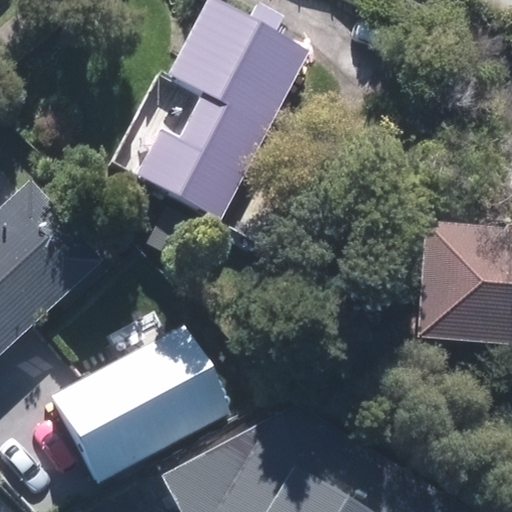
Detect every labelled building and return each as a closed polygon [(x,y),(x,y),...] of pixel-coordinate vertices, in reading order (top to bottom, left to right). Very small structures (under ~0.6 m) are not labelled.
[(155,84),(188,100),(166,142),(148,133),(123,182),(212,228),(302,54),(198,0),(155,84)] [(23,182),(0,202),(0,348),(96,260),(23,182)] [(511,231),(413,223),(403,344),(511,352),(511,231)] [(33,373),(0,398),(0,467),(17,489),(84,437),(33,373)] [(455,511),(282,403),(150,478),(166,511),(455,511)]
